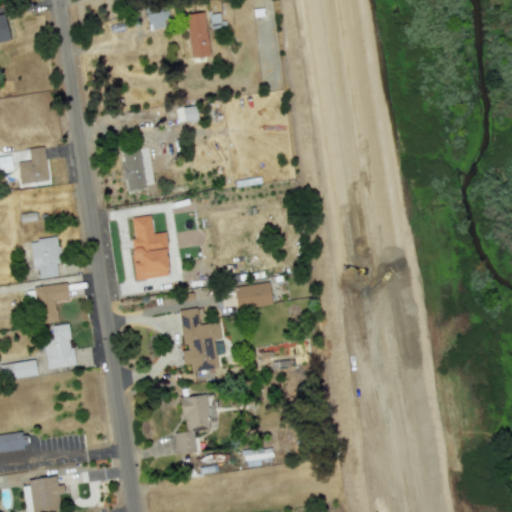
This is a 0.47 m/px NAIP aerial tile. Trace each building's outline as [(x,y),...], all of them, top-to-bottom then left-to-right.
[(163,10),(145,14),(148,30),(166,26),(163,10)] [(206,56),(202,12),(184,13),(188,57),(206,56)] [(0,14),(0,41),(8,40),(2,14),(0,14)] [(46,180),(42,147),(27,148),(28,160),(16,162),(18,183),(46,180)] [(125,190),(143,187),(137,148),(119,151),(125,190)] [(138,157),(144,184),(152,183),(145,149),(140,150),(141,156),(138,157)] [(133,279),(168,275),(163,232),(151,233),(149,215),(130,217),(132,237),(128,238),(133,279)] [(31,269),(37,268),(38,278),(58,276),(54,238),(29,240),(31,269)] [(272,306),(236,311),(233,288),(270,283),(272,306)] [(37,326),(32,290),(66,285),(68,300),(55,301),(58,323),(37,326)] [(178,312),(197,310),(199,326),(220,323),(222,340),(213,341),(217,370),(191,374),(190,366),(186,366),(178,312)] [(75,366),(47,370),(45,357),(37,358),(35,342),(54,340),(52,328),(70,326),(75,366)] [(36,377),(0,381),(0,365),(34,361),(36,377)] [(211,427),(206,393),(178,397),(183,431),(211,427)] [(0,454),(0,436),(22,433),(24,451),(0,454)] [(195,453),(176,455),(174,435),(193,433),(195,453)] [(267,447),(241,449),(243,466),(259,465),(258,460),(268,459),(267,447)] [(54,511),(32,511),(28,481),(56,478),(57,488),(63,487),(65,496),(59,497),(61,511),(54,511)]
